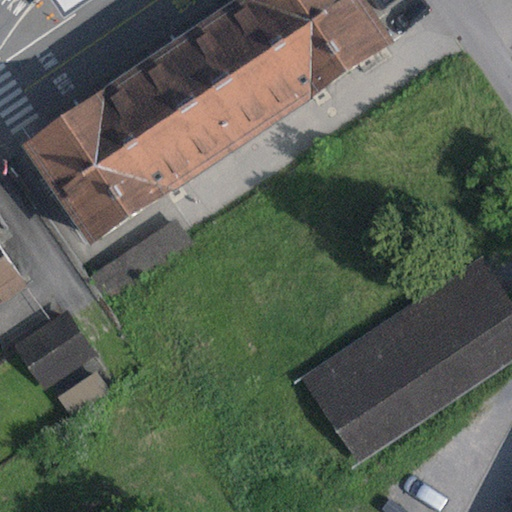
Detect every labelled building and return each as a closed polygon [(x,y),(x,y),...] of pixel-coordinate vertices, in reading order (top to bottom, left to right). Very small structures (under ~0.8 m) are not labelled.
[(363,0),(256,0),(36,148),(100,242),(394,45),(363,0)] [(50,0),(64,19),(91,0),(50,0)] [(0,302),(25,285),(0,249),(0,302)] [(511,281),(497,260),(327,374),(376,447),(511,356),(511,281)] [(80,300),(29,339),(61,381),(112,343),(80,300)]
